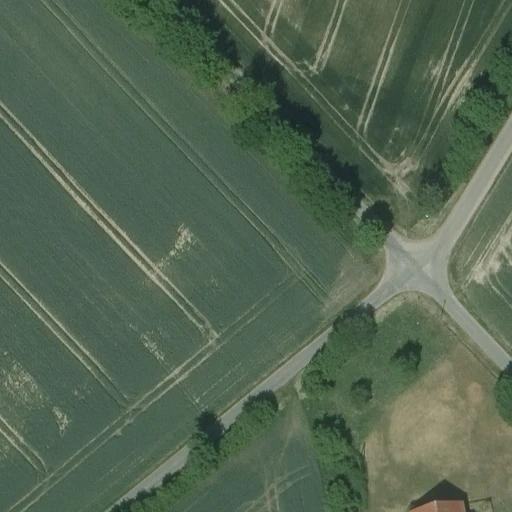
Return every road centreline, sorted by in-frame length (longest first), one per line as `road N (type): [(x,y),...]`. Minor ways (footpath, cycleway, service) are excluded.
road 1 (unclassified): [(421,260),(122,511)]
road 2 (unclassified): [(174,0),(421,260)]
road 3 (unclassified): [(511,134),(467,208),(421,260)]
road 4 (unclassified): [(421,260),(511,356)]
